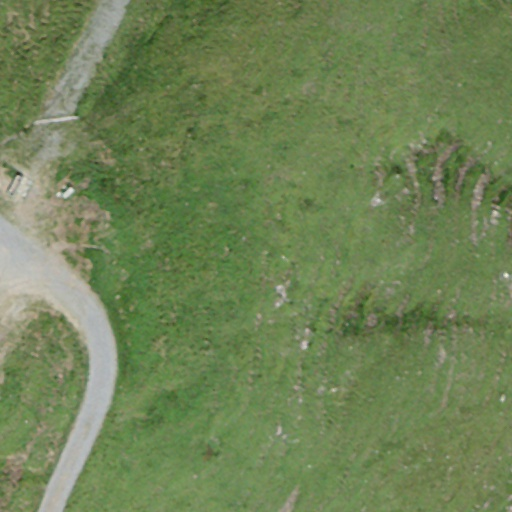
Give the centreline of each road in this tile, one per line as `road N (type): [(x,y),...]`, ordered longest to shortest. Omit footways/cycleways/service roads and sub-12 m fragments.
road 1 (track): [(53,511),(93,396),(91,344),(65,300),(0,246)]
road 2 (track): [(7,251),(115,0)]
